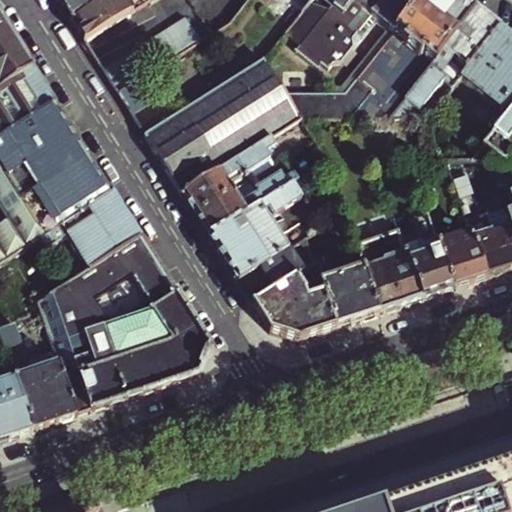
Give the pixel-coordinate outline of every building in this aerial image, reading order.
[(55,0),(70,23),(104,1),(103,0),(55,0)] [(70,23),(83,44),(122,19),(131,13),(121,0),(105,0),(104,1),(70,23)] [(422,0),(311,0),(284,36),(299,48),(296,54),(316,69),(319,64),(328,72),(333,64),(341,64),(378,24),(394,36),(422,0)] [(474,15),(455,0),(422,0),(394,36),(358,81),(372,96),(351,122),(391,122),(404,100),(394,93),(422,58),(433,67),(474,15)] [(498,34),(474,15),(433,67),(404,100),(391,122),(411,123),(444,83),(453,92),(461,82),(498,34)] [(101,71),(116,95),(146,76),(200,42),(184,18),(101,71)] [(0,146),(54,112),(0,27),(0,146)] [(511,113),(511,45),(498,34),(461,82),(507,120),(511,113)] [(143,138),(181,197),(269,140),(299,120),(280,90),(261,62),(143,138)] [(116,95),(130,117),(160,97),(146,76),(116,95)] [(338,90),(280,90),(299,120),(351,122),(372,96),(358,81),(350,77),(338,90)] [(111,200),(54,112),(0,146),(0,268),(60,231),(111,200)] [(511,113),(507,120),(471,166),(501,171),(511,157),(511,144),(510,143),(511,141),(511,113)] [(181,197),(195,218),(249,182),(246,178),(249,171),(268,159),(264,152),(273,147),(269,140),(181,197)] [(511,235),(511,172),(501,171),(511,203),(511,217),(507,219),(511,235)] [(195,218),(207,239),(291,185),(297,182),(292,176),(283,182),(279,175),(254,190),(249,182),(195,218)] [(207,239),(237,284),(288,252),(262,214),(267,211),(272,217),(301,199),(291,185),(207,239)] [(138,243),(111,200),(60,231),(88,276),(138,243)] [(486,283),(511,273),(511,235),(507,219),(502,205),(483,211),(488,226),(469,232),(486,283)] [(422,304),(453,294),(435,241),(426,211),(394,223),(398,234),(422,304)] [(453,294),(486,283),(469,232),(463,234),(466,241),(448,248),(444,237),(435,241),(453,294)] [(379,318),(422,304),(398,234),(355,248),(363,271),(379,318)] [(207,350),(138,243),(88,276),(39,307),(58,368),(75,420),(197,379),(207,350)] [(237,284),(251,308),(314,268),(304,243),(288,252),(237,284)] [(297,346),(336,333),(320,286),(314,268),(251,308),(269,335),(297,346)] [(336,333),(379,318),(363,271),(320,286),(336,333)] [(31,434),(75,420),(58,368),(31,377),(13,328),(0,332),(0,339),(14,383),(31,434)] [(0,445),(31,434),(14,383),(0,387),(0,445)] [(511,511),(511,462),(361,511),(511,511)]
